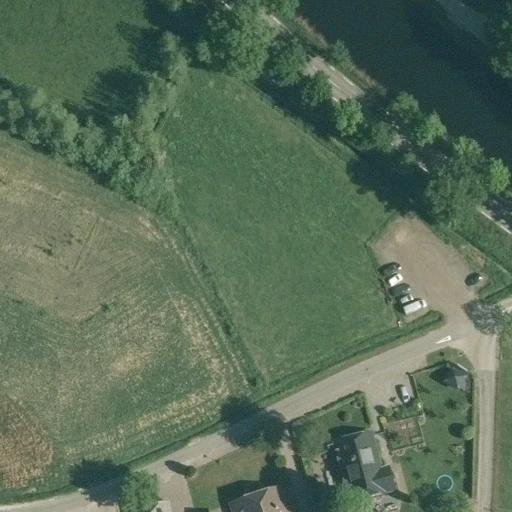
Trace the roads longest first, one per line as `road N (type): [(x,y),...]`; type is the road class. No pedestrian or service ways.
road 1 (unclassified): [(18,511),(122,482),(511,307)]
road 2 (secondary): [(511,221),(235,0)]
